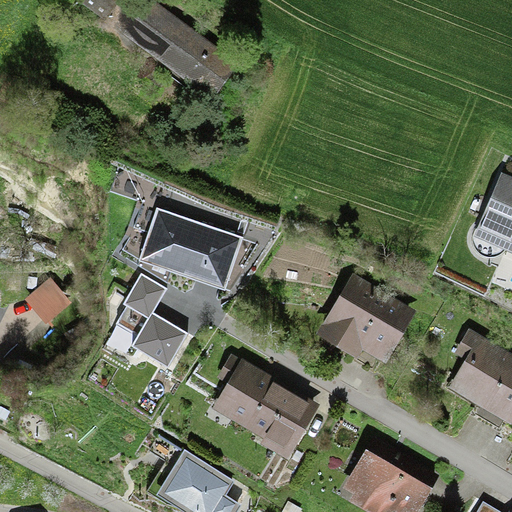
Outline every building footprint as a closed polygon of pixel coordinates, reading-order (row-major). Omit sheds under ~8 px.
[(238,67),(140,0),(122,0),(103,27),(214,103),(238,67)] [(511,184),(496,178),(471,243),(511,258),(511,184)] [(221,287),(235,243),(160,218),(145,262),(221,287)] [(413,318),(346,279),(311,341),(353,365),(359,356),(382,370),(413,318)] [(142,280),(117,325),(141,339),(136,349),(167,366),(183,337),(150,318),(164,292),(142,280)] [(53,285),(26,306),(47,332),(74,312),(53,285)] [(511,416),(511,361),(478,340),(446,391),(504,429),(511,416)] [(315,409),(238,362),(207,412),(284,460),(315,409)] [(414,511),(436,477),(368,437),(333,497),(358,511),(414,511)] [(231,483),(184,457),(160,499),(182,511),(234,511),(236,508),(221,500),(231,483)] [(497,511),(480,502),(473,511),(497,511)]
